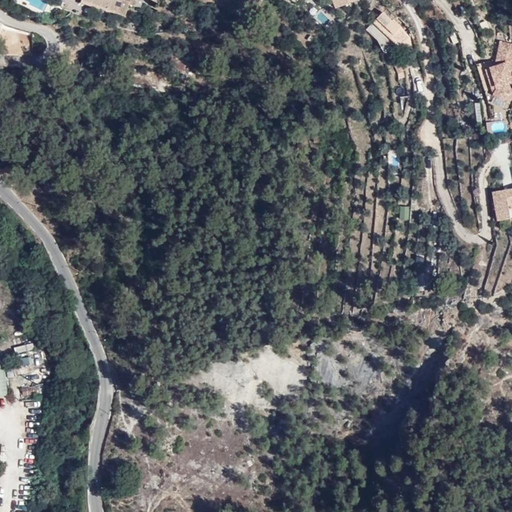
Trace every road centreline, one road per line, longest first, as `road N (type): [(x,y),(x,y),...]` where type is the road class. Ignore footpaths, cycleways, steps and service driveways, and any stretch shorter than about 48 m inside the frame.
road 1 (tertiary): [(0,187),(56,251),(103,366),(98,511)]
road 2 (residential): [(0,60),(42,59),(54,45),(43,29),(0,16)]
